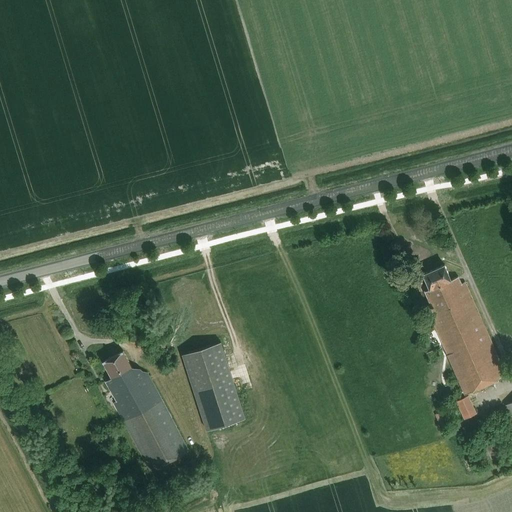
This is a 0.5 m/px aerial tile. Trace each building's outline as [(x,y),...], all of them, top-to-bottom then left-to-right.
[(466,393),(507,375),(465,282),(462,283),(458,275),(451,278),(445,264),(423,273),(430,288),(425,290),(431,303),(429,304),(435,317),(432,319),(466,393)] [(207,429),(245,417),(220,341),(183,353),(207,429)] [(151,471),(190,450),(148,372),(143,372),(142,369),(132,367),(124,351),(104,361),(113,377),(107,381),(118,401),(114,403),(151,471)] [(477,413),(469,395),(456,401),(464,418),(477,413)] [(451,424),(445,409),(435,414),(441,428),(451,424)]
